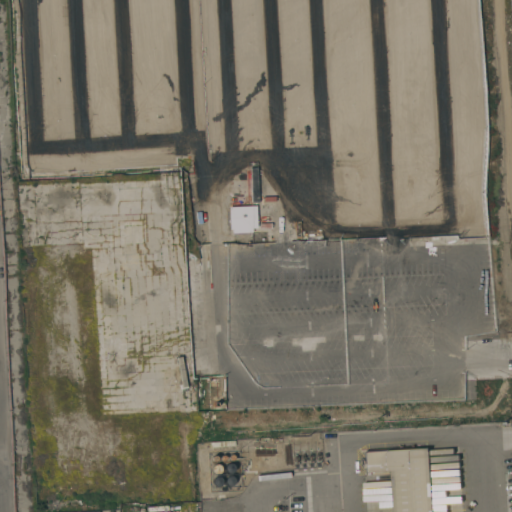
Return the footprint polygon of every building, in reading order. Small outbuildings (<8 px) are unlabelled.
[(171,0),(182,0),(185,35),(184,35),(185,52),(166,53),(165,37),(152,38),(150,2),(171,0)] [(96,94),(94,69),(116,67),(118,93),(96,94)] [(56,120),(56,125),(31,127),(32,129),(30,129),(31,137),(26,138),(26,129),(25,129),(24,122),(21,122),(20,96),(41,95),(42,109),(56,107),(57,117),(42,119),(42,121),(56,120)] [(43,168),(22,169),(20,142),(41,141),(43,168)] [(242,167),(250,167),(250,168),(257,167),(258,203),(251,203),(251,204),(244,204),(242,167)] [(403,207),(421,206),(421,207),(433,206),(433,212),(454,211),(454,208),(468,207),(468,201),(470,201),(469,194),(485,194),(485,200),(486,200),(488,237),(457,239),(456,236),(420,238),(420,237),(382,239),(382,238),(352,239),(351,217),(381,216),(381,214),(404,213),(403,207)] [(255,206),(256,228),(252,228),(252,232),(232,233),(232,229),(230,229),(228,207),(255,206)] [(347,223),(347,230),(334,230),(334,232),(328,232),(328,227),(327,227),(327,223),(347,223)] [(268,230),(280,229),(281,241),(269,241),(268,230)] [(325,231),(326,239),(305,240),(304,233),(325,231)] [(394,511),(392,471),(365,472),(364,452),(430,448),(433,511),(394,511)] [(224,468),(225,466),(226,465),(228,463),(230,463),(232,464),(233,465),(234,467),(234,469),(234,471),(232,473),(230,473),(228,473),(226,472),(225,471),(225,470),(224,468)] [(212,469),(213,466),(214,465),(217,464),(219,464),(220,466),(221,467),(222,469),(221,472),(220,473),(217,474),(215,474),(213,472),(212,472),(212,471),(212,469)] [(225,480),(226,478),(227,477),(229,476),(231,476),(233,477),(235,479),(235,480),(235,483),(234,484),(232,485),(230,486),(228,486),(227,485),(226,483),(225,480)] [(213,481),(213,479),(215,478),(216,477),(219,477),(221,478),(222,480),(223,482),(222,485),(220,486),(218,486),(216,486),(214,485),(213,483),(213,481)]
